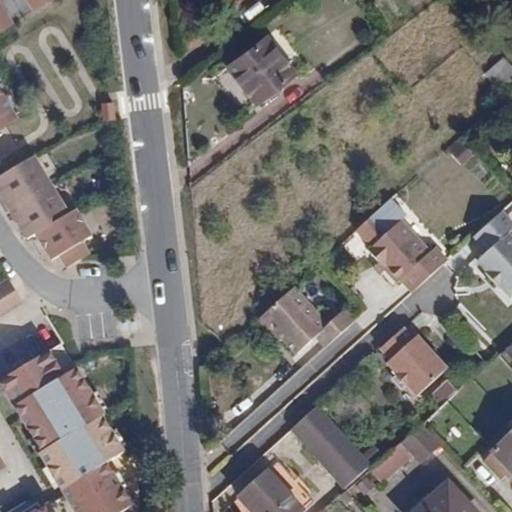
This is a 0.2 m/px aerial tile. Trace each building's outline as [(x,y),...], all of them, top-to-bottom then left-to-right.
[(27,0),(32,8),(45,0),(27,0)] [(4,8),(0,10),(0,27),(12,21),(4,8)] [(264,38),(225,68),(253,104),(291,75),(264,38)] [(501,97),(511,88),(511,68),(501,56),(481,73),(501,97)] [(0,132),(0,131),(0,123),(15,115),(0,89),(0,132)] [(462,163),(474,156),(464,141),(452,148),(462,163)] [(32,154),(0,173),(0,196),(7,208),(50,183),(32,154)] [(50,183),(7,208),(25,237),(33,232),(67,211),(50,183)] [(67,211),(33,232),(49,258),(57,254),(64,266),(87,252),(80,240),(89,234),(73,207),(67,211)] [(494,213),(464,239),(478,255),(469,264),(478,274),(475,275),(490,291),(493,291),(502,301),(511,290),(511,250),(500,236),(506,228),(494,213)] [(399,297),(422,277),(431,271),(418,257),(415,261),(381,223),(350,252),(382,289),(388,285),(399,297)] [(6,277),(0,281),(0,295),(8,308),(20,300),(6,277)] [(282,296),(248,326),(263,343),(272,343),(284,357),(303,341),(312,352),(341,326),(333,316),(325,322),(317,329),(313,333),(282,296)] [(313,325),(317,329),(325,322),(322,317),(313,325)] [(400,332),(378,351),(387,362),(384,365),(394,377),(392,380),(402,391),(404,388),(414,399),(444,371),(413,340),(410,343),(400,332)] [(103,414),(58,342),(0,378),(0,384),(31,435),(40,450),(37,452),(63,494),(33,511),(119,511),(130,505),(104,463),(122,452),(101,416),(103,414)] [(440,404),(457,389),(448,379),(431,393),(440,404)] [(305,438),(349,487),(367,471),(369,469),(310,403),(286,426),(300,442),(305,438)] [(446,421),(454,436),(467,428),(459,413),(446,421)] [(442,447),(422,425),(400,445),(408,455),(420,467),(442,447)] [(511,430),(489,452),(511,476),(511,430)] [(343,493),(345,491),(349,487),(305,438),(300,442),(343,493)] [(408,455),(400,445),(369,469),(367,471),(377,482),(408,455)] [(265,474),(236,500),(247,511),(300,511),(301,511),(265,474)] [(468,511),(444,486),(415,511),(468,511)]
